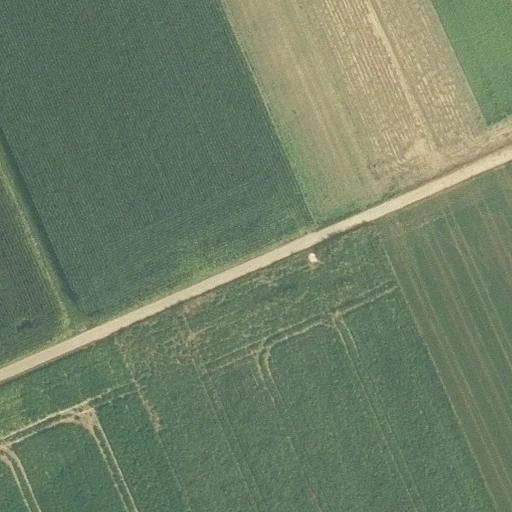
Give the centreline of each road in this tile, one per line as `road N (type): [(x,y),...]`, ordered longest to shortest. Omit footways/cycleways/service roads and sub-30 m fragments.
road 1 (track): [(0,375),(511,154)]
road 2 (track): [(81,340),(0,150)]
